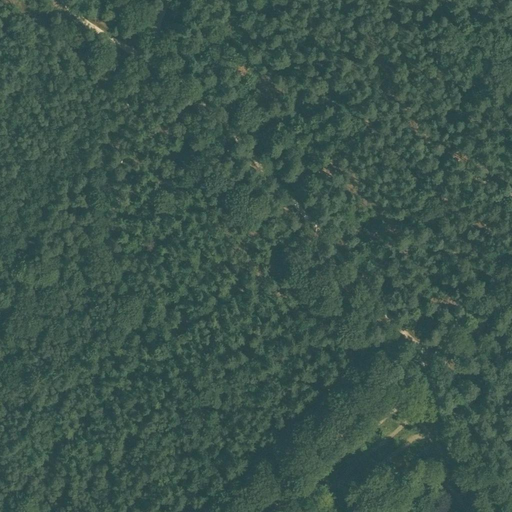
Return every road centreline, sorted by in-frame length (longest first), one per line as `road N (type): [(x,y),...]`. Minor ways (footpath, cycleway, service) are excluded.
road 1 (track): [(62,0),(89,27),(151,57),(221,118),(372,298),(390,331)]
road 2 (track): [(511,451),(420,355)]
